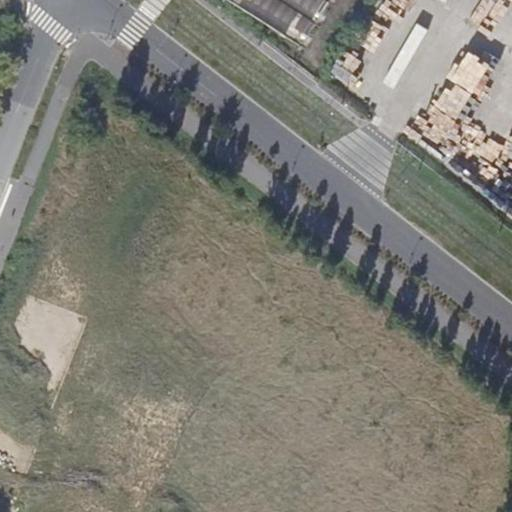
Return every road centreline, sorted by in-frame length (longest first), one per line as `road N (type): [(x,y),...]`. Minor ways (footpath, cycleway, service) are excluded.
road 1 (unclassified): [(91,0),(511,324)]
road 2 (unclassified): [(56,0),(0,152)]
